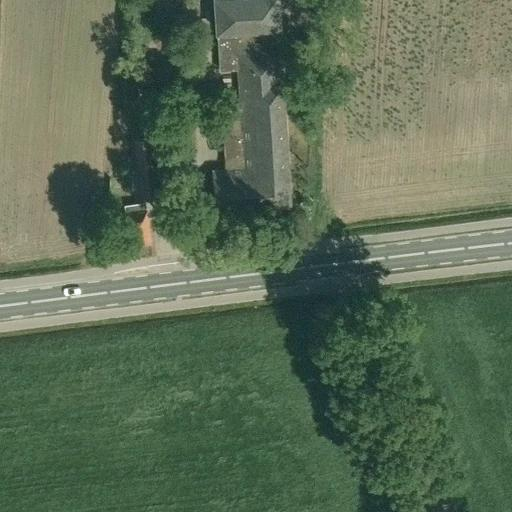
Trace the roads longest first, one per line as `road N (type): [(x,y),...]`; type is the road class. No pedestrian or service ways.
road 1 (secondary): [(0,307),(324,267)]
road 2 (unclassified): [(442,511),(324,267)]
road 3 (secondary): [(324,267),(511,246)]
